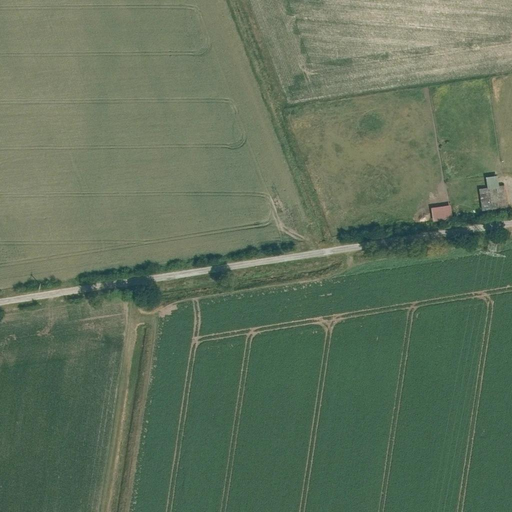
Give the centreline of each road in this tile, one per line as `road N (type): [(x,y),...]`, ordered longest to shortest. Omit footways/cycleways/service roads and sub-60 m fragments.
road 1 (unclassified): [(511,221),(0,300)]
road 2 (track): [(92,511),(127,280)]
